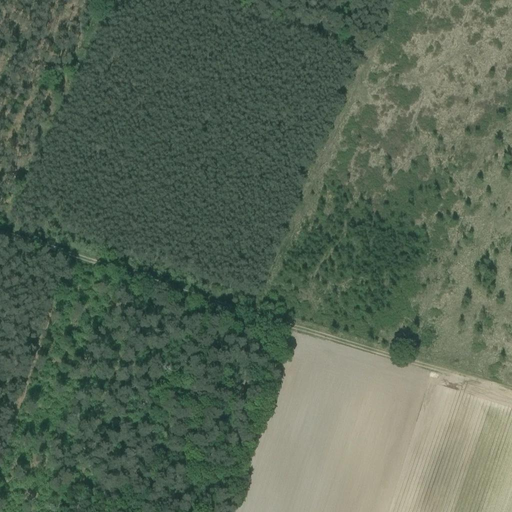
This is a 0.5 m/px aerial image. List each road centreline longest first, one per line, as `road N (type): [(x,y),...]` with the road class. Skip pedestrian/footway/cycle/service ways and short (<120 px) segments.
road 1 (track): [(0,233),(511,392)]
road 2 (track): [(0,471),(77,257)]
